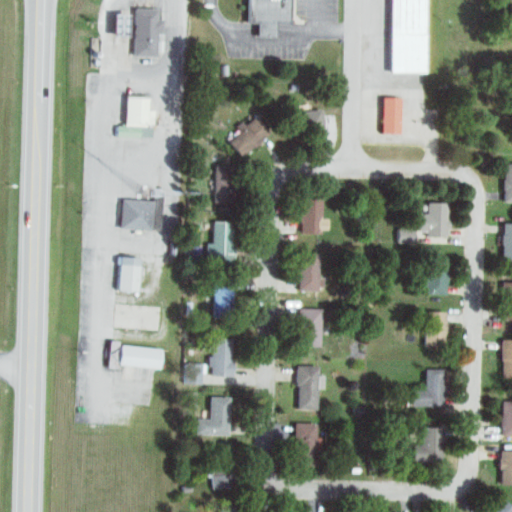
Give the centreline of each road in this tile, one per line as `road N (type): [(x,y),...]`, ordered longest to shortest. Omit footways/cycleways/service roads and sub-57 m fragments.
road 1 (residential): [(286,172),(349,167),(469,181),(460,486),(285,491),(258,464),(269,185),(286,172)]
road 2 (residential): [(173,0),(164,286),(145,307),(98,309),(105,47)]
road 3 (primary): [(27,511),(38,0)]
road 4 (residential): [(349,167),(352,0)]
